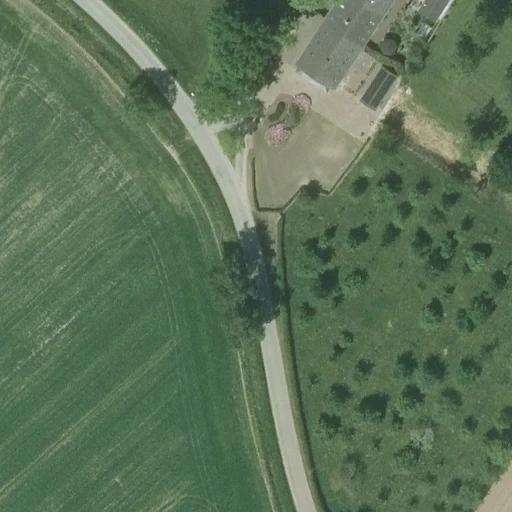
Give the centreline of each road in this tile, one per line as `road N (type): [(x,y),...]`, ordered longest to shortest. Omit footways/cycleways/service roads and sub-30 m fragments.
road 1 (tertiary): [(306,511),(249,236)]
road 2 (tertiary): [(200,133),(172,86),(84,0)]
road 3 (unclassified): [(241,113),(239,190),(249,236)]
